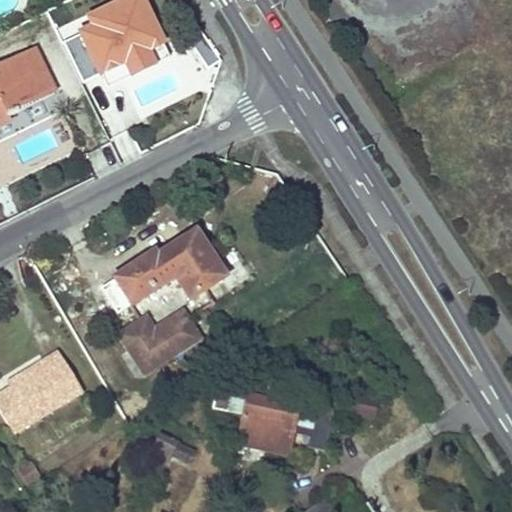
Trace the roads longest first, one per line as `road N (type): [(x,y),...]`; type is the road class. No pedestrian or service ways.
road 1 (secondary): [(289,100),(511,453)]
road 2 (secondary): [(511,406),(316,84)]
road 3 (residential): [(289,100),(0,244)]
road 4 (secondary): [(221,0),(289,100)]
